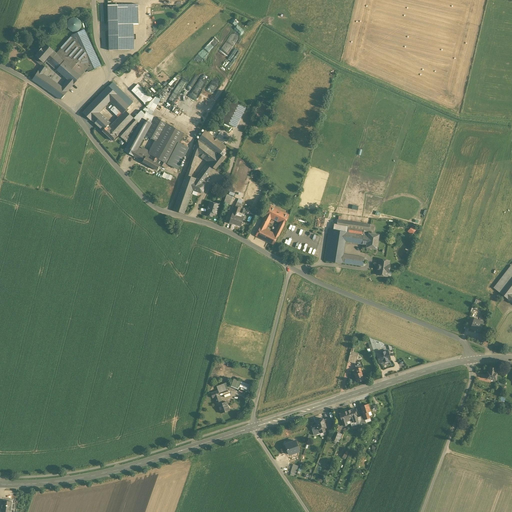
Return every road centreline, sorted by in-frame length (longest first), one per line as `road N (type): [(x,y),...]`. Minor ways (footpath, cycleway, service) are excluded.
road 1 (residential): [(468,360),(456,337),(150,204),(75,114)]
road 2 (secondary): [(0,484),(121,469),(253,427)]
road 3 (secondary): [(253,427),(468,360)]
road 4 (track): [(306,45),(455,114),(511,121)]
road 5 (track): [(290,267),(253,427)]
road 6 (unclassified): [(422,511),(470,381),(468,360)]
road 7 (residential): [(75,114),(111,76),(93,0)]
